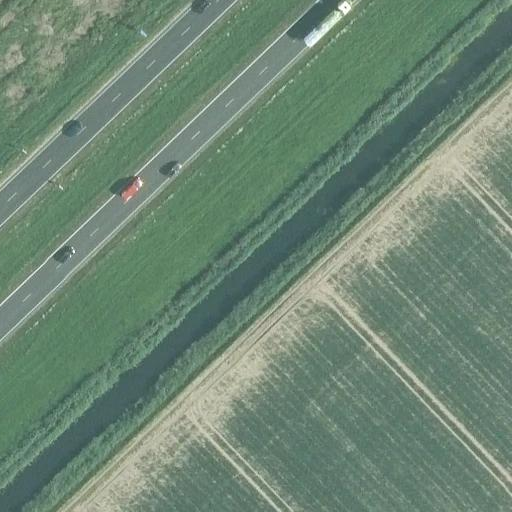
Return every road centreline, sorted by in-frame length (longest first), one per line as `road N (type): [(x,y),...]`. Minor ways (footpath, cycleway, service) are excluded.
road 1 (trunk): [(0,323),(338,0)]
road 2 (trunk): [(216,0),(0,207)]
